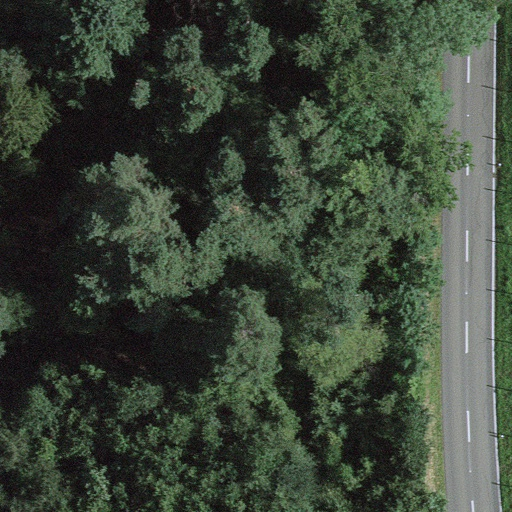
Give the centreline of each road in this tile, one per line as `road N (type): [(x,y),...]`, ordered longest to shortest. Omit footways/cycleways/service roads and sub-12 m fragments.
road 1 (track): [(433,0),(400,23),(347,143),(300,300),(298,511)]
road 2 (tertiary): [(473,511),(470,0)]
